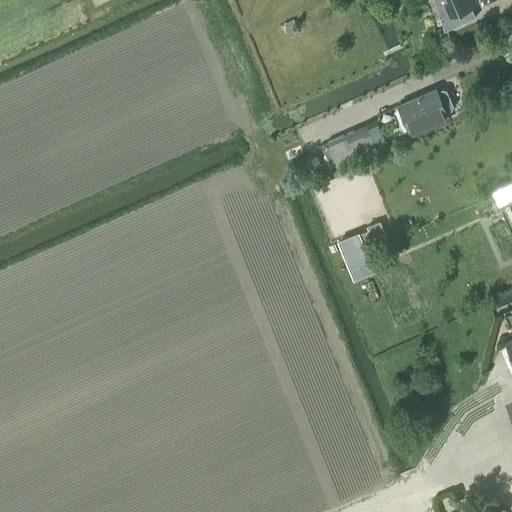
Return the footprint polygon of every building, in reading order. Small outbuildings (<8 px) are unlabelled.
[(474,0),(437,0),(444,15),(441,17),(446,29),(476,16),(471,5),(476,3),(474,0)] [(443,88),(437,91),(436,87),(399,104),(410,130),(448,114),(446,110),(452,108),(453,105),(446,89),(443,88)] [(356,156),(377,147),(369,129),(348,139),(347,136),(327,145),(336,166),(356,157),(356,156)] [(499,205),(511,199),(511,179),(491,188),(499,205)] [(360,232),(338,240),(354,279),(375,270),(360,232)]
